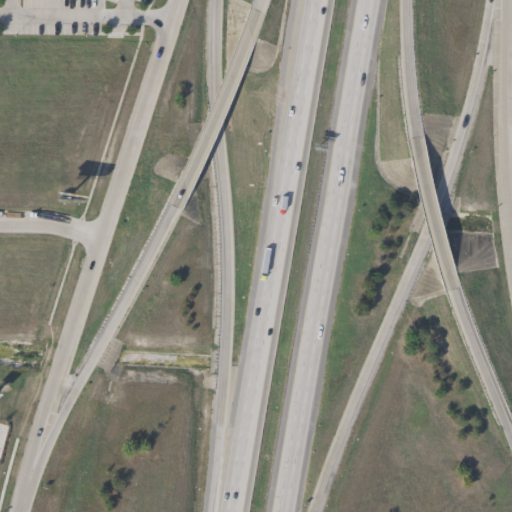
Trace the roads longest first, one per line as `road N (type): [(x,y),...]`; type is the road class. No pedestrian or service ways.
road 1 (motorway): [(313,0),(227,511)]
road 2 (motorway): [(286,511),(370,0)]
road 3 (motorway): [(216,0),(225,251),(217,511)]
road 4 (secondary): [(131,153),(28,477)]
road 5 (motorway): [(185,183),(28,477)]
road 6 (motorway): [(311,511),(410,280)]
road 7 (secondary): [(511,223),(505,0)]
road 8 (motorway): [(447,180),(474,104),(496,0)]
road 9 (motorway): [(255,15),(185,183)]
road 10 (motorway): [(511,444),(447,279)]
road 11 (secondary): [(180,0),(131,153)]
road 12 (motorway): [(417,154),(404,0)]
road 13 (motorway): [(447,279),(417,154)]
